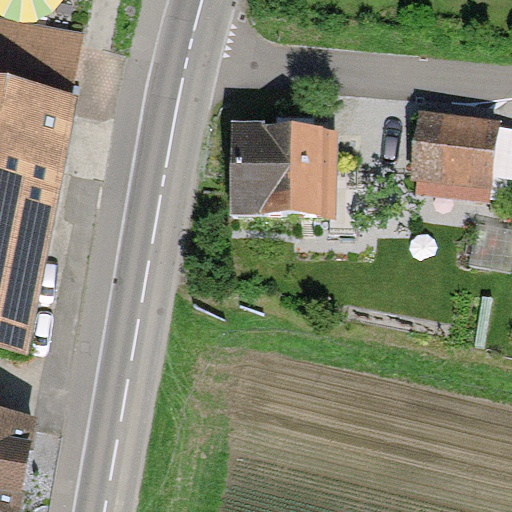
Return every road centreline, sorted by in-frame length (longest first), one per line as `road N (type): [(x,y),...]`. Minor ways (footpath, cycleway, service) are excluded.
road 1 (secondary): [(106,511),(189,54)]
road 2 (residential): [(511,85),(189,54)]
